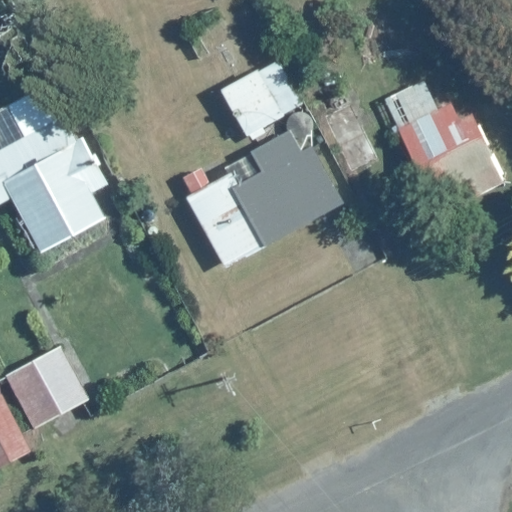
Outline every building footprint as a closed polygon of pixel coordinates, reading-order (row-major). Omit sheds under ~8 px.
[(282,55),(217,85),(241,138),(306,107),(282,55)] [(475,194),(508,177),(463,91),(442,102),(426,72),(381,95),(427,185),(449,174),(455,185),(467,179),(475,194)] [(350,87),(311,108),(346,173),(385,151),(350,87)] [(1,140),(0,138),(0,195),(7,192),(40,252),(105,215),(91,189),(112,177),(84,128),(73,135),(58,108),(1,140)] [(223,160),(227,167),(184,189),(224,265),(340,205),(307,143),(295,150),(284,128),(223,160)] [(60,343),(4,372),(32,425),(88,395),(60,343)] [(0,461),(32,445),(4,389),(0,390),(0,461)]
